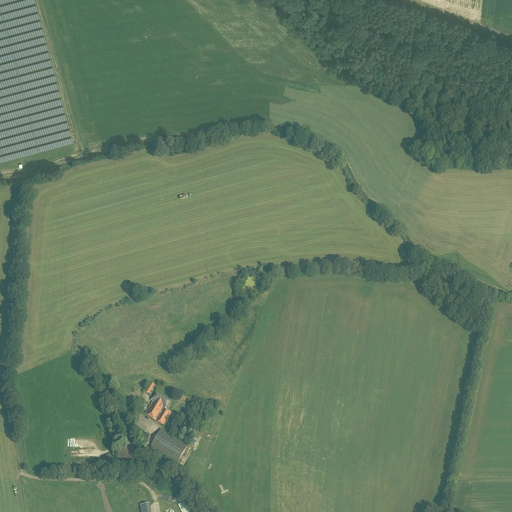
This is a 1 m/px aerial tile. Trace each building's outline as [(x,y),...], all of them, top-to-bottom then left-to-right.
[(150,396),(156,387),(150,382),(144,392),(150,396)] [(163,426),(170,414),(165,410),(169,402),(156,394),(151,401),(153,402),(145,415),(163,426)] [(177,464),(187,446),(161,430),(150,448),(177,464)] [(124,466),(135,459),(125,445),(114,453),(124,466)] [(116,466),(116,464),(116,463),(115,462),(114,461),(113,460),(112,459),(110,459),(109,459),(108,459),(107,459),(105,460),(104,461),(103,462),(103,463),(102,464),(102,465),(102,467),(102,468),(103,469),(104,470),(105,471),(106,472),(107,472),(109,473),(110,473),(111,472),(112,472),(114,471),(115,470),(115,468),(116,467),(116,466)] [(146,475),(150,468),(139,462),(135,470),(146,475)] [(142,505),(142,511),(152,511),(151,503),(142,505)]
